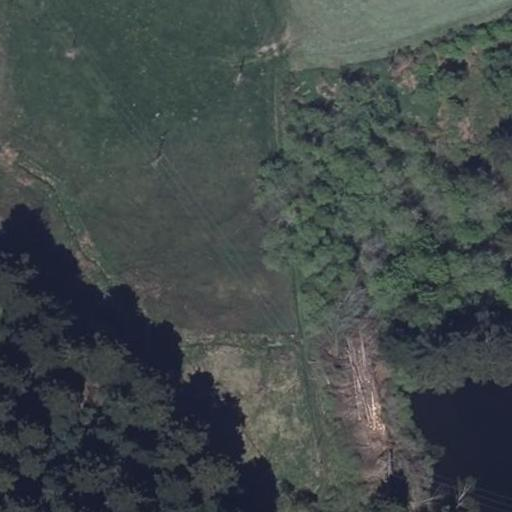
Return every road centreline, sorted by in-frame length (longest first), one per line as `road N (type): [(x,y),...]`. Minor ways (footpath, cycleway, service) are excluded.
road 1 (track): [(321,511),(276,0)]
road 2 (track): [(0,377),(317,511)]
